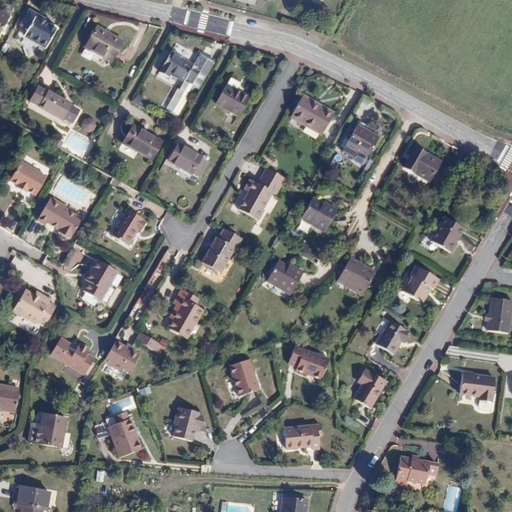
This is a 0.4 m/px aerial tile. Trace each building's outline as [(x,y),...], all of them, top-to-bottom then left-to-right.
[(58,30),(28,14),(21,25),(28,29),(24,35),(47,48),(58,30)] [(123,42),(97,28),(86,48),(112,62),(123,42)] [(194,66),(171,53),(159,73),(168,78),(170,74),(185,82),(187,80),(194,84),(208,60),(201,55),(194,66)] [(214,63),(208,60),(194,84),(199,88),(214,63)] [(238,84),(229,79),(215,105),(239,117),(249,98),(235,91),(238,84)] [(194,84),(187,80),(185,82),(181,88),(188,93),(194,84)] [(79,110),(71,105),(72,104),(48,90),(47,92),(39,87),(31,102),(39,106),(38,108),(62,121),(63,119),(72,124),(79,110)] [(189,97),(177,90),(167,108),(178,115),(189,97)] [(334,114),(304,96),(291,117),(321,136),(334,114)] [(87,117),(81,127),(93,135),(99,124),(87,117)] [(163,141),(134,126),(123,145),(152,161),(163,141)] [(379,138),(357,126),(342,151),(363,164),(379,138)] [(207,161),(179,145),(169,162),(191,175),(188,181),(194,185),(207,161)] [(440,162),(417,148),(405,167),(428,181),(440,162)] [(10,181),(18,186),(17,188),(25,193),(27,190),(36,196),(46,177),(21,163),(10,181)] [(286,179),(268,169),(257,185),(249,181),(244,190),(250,193),(239,210),(258,222),(263,212),(262,211),(272,194),(276,196),(286,179)] [(46,225),(47,223),(60,230),(60,236),(66,239),(68,238),(70,239),(82,219),(65,209),(66,207),(51,198),(38,221),(46,225)] [(314,198),(302,218),(324,232),(336,211),(314,198)] [(143,220),(127,210),(111,236),(127,246),(137,230),(139,230),(144,223),(143,220)] [(445,218),(430,242),(451,254),(457,243),(455,243),(464,229),(445,218)] [(224,229),(219,239),(216,238),(202,263),(221,274),(235,249),(238,250),(244,240),(224,229)] [(376,272),(350,258),(339,278),(350,282),(347,287),(363,296),(376,272)] [(280,260),(268,282),(290,294),(302,272),(280,260)] [(100,301),(117,272),(98,261),(85,280),(88,282),(83,290),(100,301)] [(426,294),(426,293),(429,287),(432,289),(438,279),(418,267),(412,277),(413,278),(410,283),(408,282),(402,291),(421,303),(426,294)] [(179,311),(175,309),(171,317),(174,319),(168,329),(179,336),(180,334),(188,339),(197,325),(196,323),(203,310),(196,306),(200,299),(183,289),(175,304),(181,307),(179,311)] [(34,294),(26,290),(13,312),(21,317),(24,310),(32,314),(29,320),(36,324),(38,322),(46,326),(57,307),(50,303),(51,301),(35,292),(34,294)] [(508,333),(511,304),(511,300),(493,298),(488,330),(508,333)] [(409,331),(390,322),(377,346),(393,355),(400,342),(402,343),(409,331)] [(160,343),(141,332),(136,340),(155,351),(160,343)] [(95,358),(87,354),(89,350),(79,344),(77,348),(61,339),(52,355),(85,374),(95,358)] [(139,357),(115,344),(105,363),(121,372),(123,368),(130,372),(139,357)] [(329,359),(295,347),(289,364),(297,367),(295,370),(321,380),(329,359)] [(249,361),(230,367),(239,396),(258,390),(249,361)] [(370,408),(385,381),(366,370),(359,382),(362,385),(354,400),(370,408)] [(494,379),(462,375),(460,395),(480,398),(479,408),(481,411),(490,412),(494,379)] [(18,389),(0,385),(0,421),(12,424),(18,389)] [(178,424),(174,437),(192,443),(196,429),(207,432),(201,413),(179,408),(175,423),(178,424)] [(117,424),(109,427),(121,457),(139,451),(133,436),(136,435),(130,419),(129,420),(125,412),(114,417),(117,424)] [(30,443),(61,448),(66,419),(35,414),(30,443)] [(320,450),(318,435),(321,435),(320,425),(284,429),(287,450),(312,447),(313,451),(320,450)] [(426,485),(428,475),(435,477),(437,466),(430,465),(430,463),(401,458),(396,483),(407,486),(408,481),(426,485)] [(105,482),(105,472),(97,471),(96,482),(105,482)] [(24,507),(22,511),(42,511),(43,510),(46,511),(49,494),(21,489),(18,506),(24,507)] [(305,511),(307,502),(283,500),(281,511),(305,511)]
